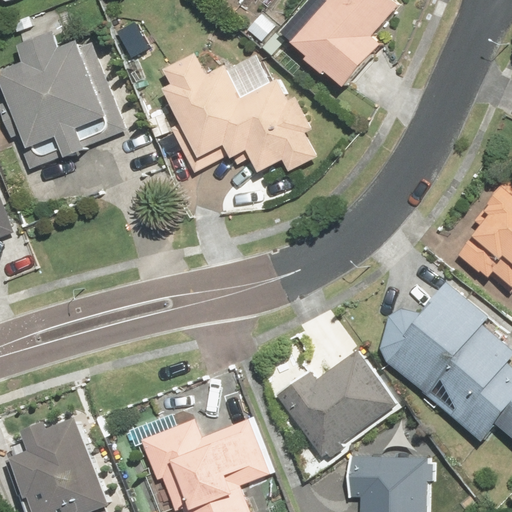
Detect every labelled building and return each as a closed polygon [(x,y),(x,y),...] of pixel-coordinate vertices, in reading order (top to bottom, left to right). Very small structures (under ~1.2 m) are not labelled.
[(331,0),(296,40),(347,84),(385,42),(377,35),(404,5),(397,0),(331,0)] [(26,60),(1,70),(32,148),(60,137),(68,157),(89,149),(81,128),(113,115),(81,37),(61,45),(55,30),(20,44),(26,60)] [(175,83),(166,88),(184,122),(175,126),(200,172),(249,146),(262,171),(285,159),(293,172),(322,157),(309,133),(316,129),(298,94),(291,98),(280,78),(245,96),(224,57),(205,67),(197,53),(168,69),(175,83)] [(511,175),(456,246),(511,289),(511,175)] [(0,239),(18,233),(0,188),(0,239)] [(374,348),(487,437),(498,424),(511,434),(511,333),(446,281),(422,311),(411,302),(374,348)] [(314,368),(280,394),(329,460),(403,405),(361,348),(321,377),(314,368)] [(116,511),(77,415),(27,435),(32,448),(12,457),(34,511),(116,511)] [(172,473),(187,511),(253,511),(243,486),(273,474),(251,417),(206,435),(198,417),(144,438),(159,478),(172,473)] [(364,511),(430,511),(431,458),(354,457),(354,495),(364,495),(364,511)]
